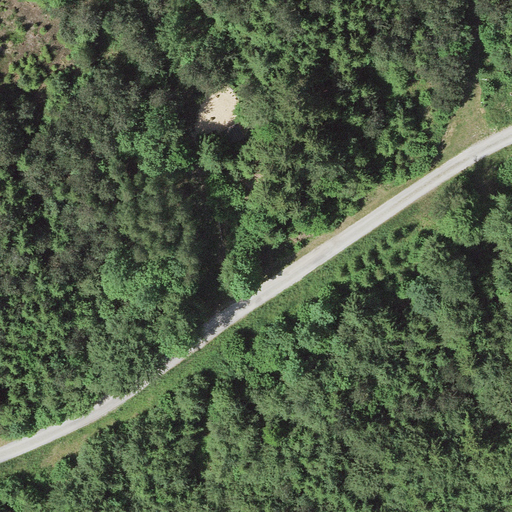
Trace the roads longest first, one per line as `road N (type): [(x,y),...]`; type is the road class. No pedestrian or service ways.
road 1 (track): [(224,318),(474,154)]
road 2 (track): [(0,454),(102,402),(224,318)]
